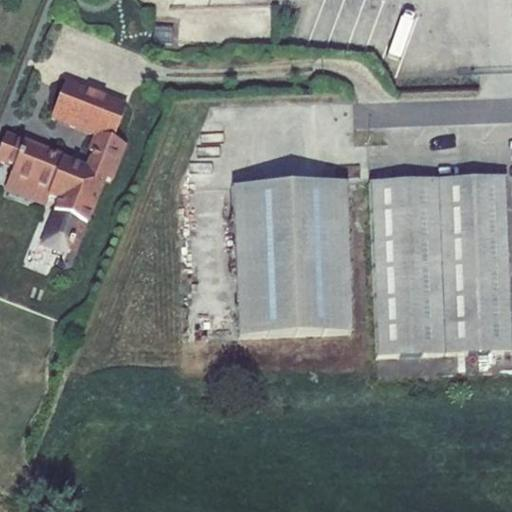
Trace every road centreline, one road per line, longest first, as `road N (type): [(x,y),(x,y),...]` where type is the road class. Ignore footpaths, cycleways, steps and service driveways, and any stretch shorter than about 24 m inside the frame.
road 1 (unknown): [(92,53),(204,74),(340,71),(366,86),(378,114)]
road 2 (unclassified): [(511,108),(378,114)]
